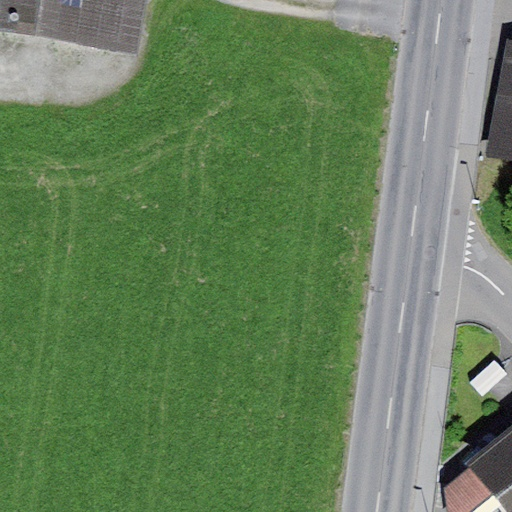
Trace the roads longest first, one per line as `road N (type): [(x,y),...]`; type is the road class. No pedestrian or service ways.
road 1 (secondary): [(415,214),(377,511)]
road 2 (secondary): [(442,0),(415,214)]
road 3 (residential): [(415,214),(511,303)]
